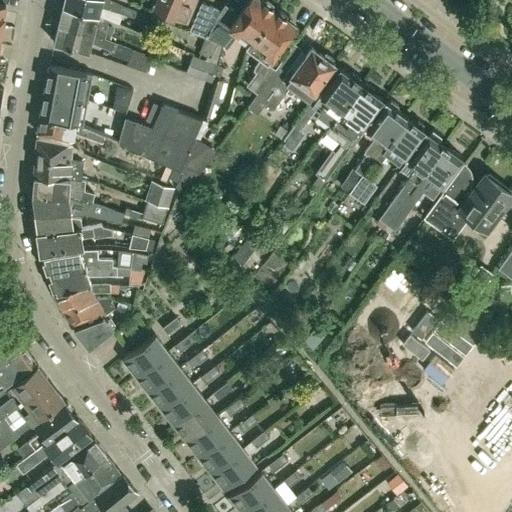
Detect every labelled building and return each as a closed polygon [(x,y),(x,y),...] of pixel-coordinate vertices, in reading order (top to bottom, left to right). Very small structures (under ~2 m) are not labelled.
[(114,0),(64,0),(63,4),(98,14),(119,23),(121,12),(133,16),(135,9),(114,0)] [(184,22),(184,21),(193,0),(157,0),(154,9),(184,22)] [(253,37),(273,9),(272,8),(272,4),(266,0),(264,0),(262,0),(261,0),(247,0),(228,26),(237,33),(241,28),(253,37)] [(206,37),(219,9),(201,2),(189,30),(204,36),(206,37)] [(58,23),(93,32),(103,37),(107,23),(96,20),(98,14),(63,4),(58,23)] [(266,63),(270,58),(271,58),(295,26),(286,19),(286,14),(280,10),(276,11),(273,9),(253,37),(245,48),(266,63)] [(93,32),(58,23),(53,41),(88,50),(90,41),(112,50),(111,54),(127,60),(126,64),(146,72),(151,56),(133,49),(116,42),(103,37),(93,32)] [(209,56),(215,41),(206,37),(204,36),(199,51),(209,56)] [(274,68),(270,73),(257,92),(247,105),(257,112),(264,102),(272,108),(285,91),(287,93),(292,93),(296,88),(308,97),(333,63),(332,62),(332,59),(326,54),(321,54),(310,46),(288,76),(275,67),(274,68)] [(211,81),(218,65),(192,54),(185,70),(211,81)] [(44,89),(87,97),(92,73),(49,64),(44,89)] [(270,73),(260,66),(246,84),(257,92),(270,73)] [(322,106),(335,116),(360,82),(358,80),(360,78),(351,72),(349,74),(339,66),(318,94),(315,92),(299,114),(292,125),(299,130),(315,107),(320,110),(322,106)] [(215,76),(203,115),(211,117),(223,79),(215,76)] [(363,84),(360,82),(335,116),(326,129),(342,141),(336,148),(343,154),(349,146),(345,143),(354,130),(356,131),(381,97),(371,90),(373,88),(364,82),(363,84)] [(123,86),(122,107),(133,108),(134,87),(123,86)] [(87,97),(44,89),(40,114),(75,122),(82,124),(87,97)] [(372,158),(404,114),(395,107),(396,103),(390,99),(387,102),(385,100),(364,127),(375,135),(363,152),(365,154),(354,169),(361,174),(372,158)] [(179,169),(202,118),(161,103),(151,126),(125,116),(118,139),(127,143),(125,145),(179,169)] [(72,141),(74,131),(101,141),(104,133),(82,124),(75,122),(40,114),(37,132),(72,141)] [(398,162),(403,155),(423,128),(421,126),(423,122),(416,118),(413,120),(404,114),(372,158),(379,162),(386,153),(398,162)] [(409,175),(387,205),(395,210),(445,143),(438,139),(441,135),(432,129),(429,133),(427,131),(399,168),(409,175)] [(72,144),(36,137),(35,156),(71,160),(72,144)] [(395,210),(386,222),(394,228),(422,190),(430,196),(439,183),(441,184),(462,156),(445,143),(395,210)] [(35,156),(33,175),(70,178),(70,177),(81,178),(83,161),(71,160),(35,156)] [(423,216),(452,238),(469,215),(485,226),(485,227),(486,227),(511,192),(485,173),(468,196),(463,193),(466,189),(468,186),(469,182),(468,181),(467,182),(464,180),(469,174),(467,170),(465,167),(463,164),(464,162),(463,162),(423,216)] [(199,171),(188,164),(173,186),(183,193),(199,171)] [(83,189),(84,182),(84,179),(81,178),(70,177),(70,178),(33,175),(31,194),(31,195),(69,194),(91,201),(93,191),(83,189)] [(146,200),(146,201),(166,207),(168,208),(174,187),(150,180),(144,200),(146,200)] [(31,195),(34,213),(71,211),(71,212),(80,214),(85,213),(101,217),(101,216),(113,219),(115,209),(106,206),(91,201),(69,194),(31,195)] [(162,222),(166,207),(146,201),(141,216),(162,222)] [(34,213),(37,232),(80,227),(79,217),(71,215),(71,212),(71,211),(34,213)] [(101,224),(80,227),(37,232),(40,251),(81,244),(80,236),(91,234),(92,236),(112,233),(111,228),(101,225),(101,224)] [(131,233),(129,246),(145,248),(147,237),(131,233)] [(511,246),(498,266),(511,275),(511,246)] [(97,258),(97,249),(78,249),(41,256),(47,274),(84,266),(97,266),(102,265),(116,266),(116,265),(111,265),(111,258),(97,258)] [(117,250),(116,265),(130,266),(130,267),(140,268),(140,260),(146,261),(147,255),(117,250)] [(53,292),(89,282),(87,275),(116,274),(116,266),(102,265),(97,266),(84,266),(47,274),(53,292)] [(129,283),(138,283),(143,268),(140,268),(130,267),(129,283)] [(470,277),(451,302),(464,312),(483,286),(470,277)] [(89,282),(53,292),(62,309),(96,296),(93,291),(108,291),(109,283),(104,281),(90,283),(89,282)] [(96,296),(62,309),(71,325),(72,325),(101,314),(104,318),(110,315),(108,310),(113,307),(107,296),(96,296)] [(111,328),(104,318),(101,314),(72,325),(88,346),(111,328)] [(166,333),(180,322),(175,316),(161,327),(166,333)] [(132,320),(122,328),(130,339),(140,331),(132,320)] [(0,357),(20,342),(8,326),(0,332),(0,357)] [(193,339),(189,333),(188,332),(174,344),(179,350),(193,339)] [(135,375),(167,350),(154,334),(123,358),(135,375)] [(291,339),(280,346),(289,359),(300,352),(291,339)] [(12,376),(34,360),(20,342),(0,357),(0,377),(4,382),(12,376)] [(206,355),(201,349),(201,348),(187,359),(192,366),(206,355)] [(148,391),(180,366),(167,350),(135,375),(148,391)] [(0,409),(3,413),(48,379),(36,363),(17,377),(0,389),(0,409)] [(218,371),(213,365),(199,376),(204,382),(212,376),(218,371)] [(180,366),(148,391),(160,407),(192,382),(180,366)] [(16,430),(61,396),(48,379),(3,413),(0,409),(0,444),(17,432),(16,430)] [(212,392),(217,398),(231,388),(226,381),(212,392)] [(192,382),(160,407),(173,423),(205,398),(192,382)] [(239,397),(224,408),(229,414),(244,403),(239,397)] [(205,398),(173,423),(185,439),(217,414),(205,398)] [(15,463),(16,464),(75,419),(69,412),(71,409),(67,404),(63,404),(62,402),(33,424),(38,431),(16,448),(23,457),(15,463)] [(251,413),(237,425),(242,430),(256,420),(251,413)] [(217,414),(185,439),(198,455),(229,430),(217,414)] [(376,416),(368,423),(373,430),(381,423),(376,416)] [(56,460),(90,434),(77,417),(75,419),(16,464),(22,472),(33,464),(49,452),(56,460)] [(381,423),(373,430),(378,436),(387,429),(381,423)] [(359,424),(348,434),(358,444),(369,434),(359,424)] [(250,440),(255,447),(269,436),(264,429),(250,440)] [(387,429),(378,436),(383,443),(392,436),(387,429)] [(229,430),(198,455),(210,471),(242,446),(229,430)] [(392,436),(383,443),(389,449),(397,442),(392,436)] [(66,484),(105,455),(93,439),(62,462),(57,465),(54,463),(30,482),(39,494),(59,479),(64,486),(66,484)] [(242,446),(210,471),(223,487),(255,463),(247,453),(255,447),(250,440),(242,446)] [(397,442),(389,449),(394,456),(402,449),(397,442)] [(402,449),(394,456),(399,462),(407,455),(402,449)] [(272,470),(287,459),(282,453),(268,464),(272,470)] [(68,511),(76,506),(89,496),(88,494),(117,471),(105,455),(66,484),(72,492),(59,502),(66,511),(68,511)] [(407,455),(399,462),(404,468),(412,462),(407,455)] [(412,462),(404,468),(409,475),(418,468),(412,462)] [(418,468),(409,475),(414,481),(423,475),(418,468)] [(261,469),(229,494),(241,511),(273,486),(261,469)] [(281,480),(286,487),(300,476),(295,469),(281,480)] [(106,511),(113,511),(136,493),(121,475),(93,497),(79,509),(76,506),(68,511),(94,511),(102,506),(106,511)] [(423,475),(414,481),(420,488),(428,481),(423,475)] [(241,511),(242,511),(272,511),(286,502),(278,493),(286,487),(281,480),(273,486),(241,511)] [(428,481),(420,488),(425,494),(433,488),(428,481)] [(307,486),(293,496),(299,503),(312,492),(307,486)] [(433,488),(425,494),(430,501),(438,494),(433,488)] [(438,494),(430,501),(435,507),(444,500),(438,494)] [(293,496),(286,502),(272,511),(293,511),(291,509),(299,503),(293,496)] [(444,500),(435,507),(439,511),(442,511),(449,507),(444,500)] [(320,502),(306,511),(319,511),(325,508),(320,502)]
